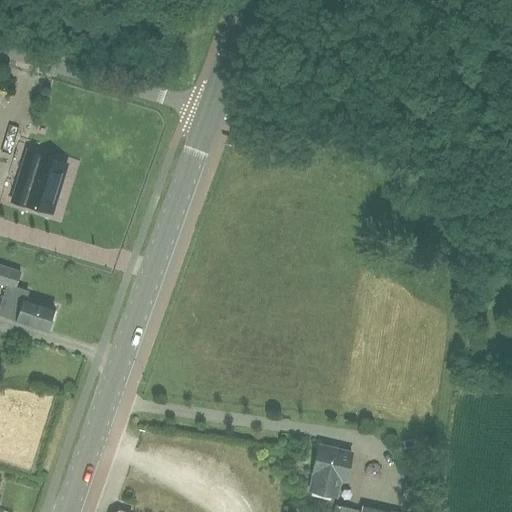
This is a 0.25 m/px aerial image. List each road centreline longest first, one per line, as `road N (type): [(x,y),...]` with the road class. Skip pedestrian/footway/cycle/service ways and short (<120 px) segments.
road 1 (secondary): [(63,511),(215,101)]
road 2 (unclassified): [(511,186),(235,99),(215,101)]
road 3 (track): [(445,438),(473,174)]
road 4 (unclassified): [(215,101),(183,104),(0,50)]
